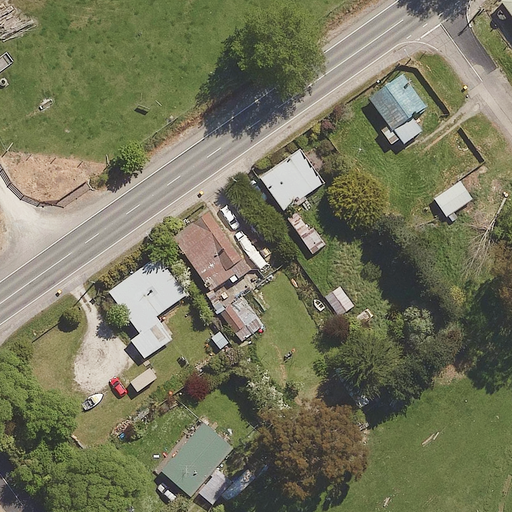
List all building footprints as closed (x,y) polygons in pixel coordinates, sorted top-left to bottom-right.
[(511,0),(506,0),(498,6),(511,26),(511,0)] [(375,97),(393,123),(384,129),(395,146),(405,139),(408,143),(427,130),(417,116),(431,106),(407,74),(375,97)] [(326,184),(304,149),(265,174),(288,209),(326,184)] [(476,199),(463,180),(438,197),(451,216),(476,199)] [(329,244),(305,208),(291,217),(315,253),(329,244)] [(254,268),(214,211),(179,236),(217,289),(233,277),(236,281),(254,268)] [(190,294),(163,256),(115,291),(145,333),(135,340),(148,358),(175,338),(159,316),(190,294)] [(342,286),(328,297),(342,316),(356,305),(342,286)] [(265,324),(245,297),(228,310),(249,337),(265,324)] [(236,447),(207,422),(166,470),(195,495),(236,447)] [(236,480),(221,469),(203,493),(218,504),(236,480)]
